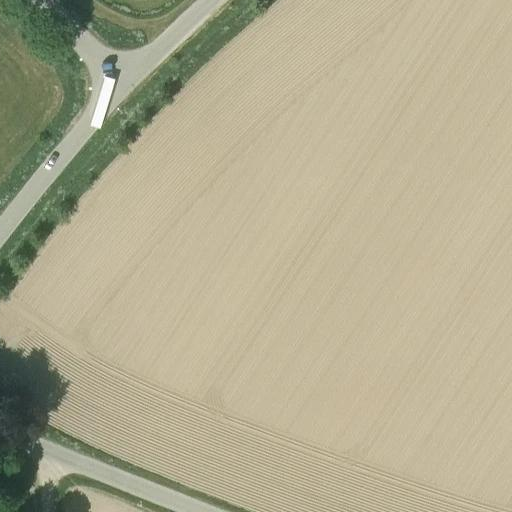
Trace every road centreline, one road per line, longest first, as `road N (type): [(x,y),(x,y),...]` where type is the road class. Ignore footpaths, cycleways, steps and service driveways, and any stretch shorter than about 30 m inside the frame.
road 1 (tertiary): [(184,511),(0,435)]
road 2 (tertiary): [(0,230),(123,84)]
road 3 (tertiary): [(36,0),(123,84)]
road 4 (unclassified): [(123,84),(209,0)]
